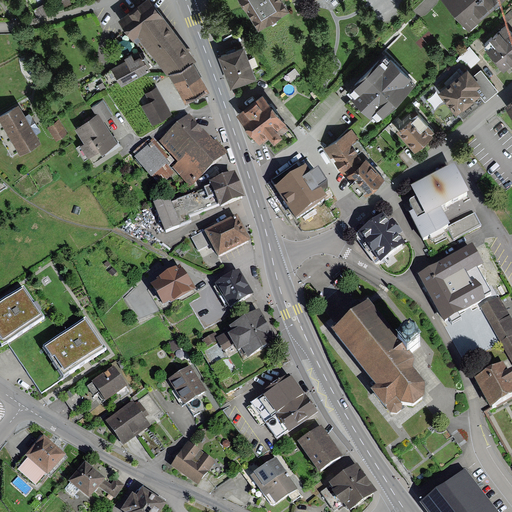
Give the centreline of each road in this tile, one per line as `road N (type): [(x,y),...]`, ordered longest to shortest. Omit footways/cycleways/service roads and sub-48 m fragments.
road 1 (residential): [(511,496),(479,450),(472,392),(434,318),(409,289),(324,242)]
road 2 (primary): [(274,263),(185,0)]
road 3 (primary): [(400,499),(336,399),(274,263)]
road 4 (residential): [(324,242),(511,93)]
road 5 (residential): [(176,488),(23,405)]
